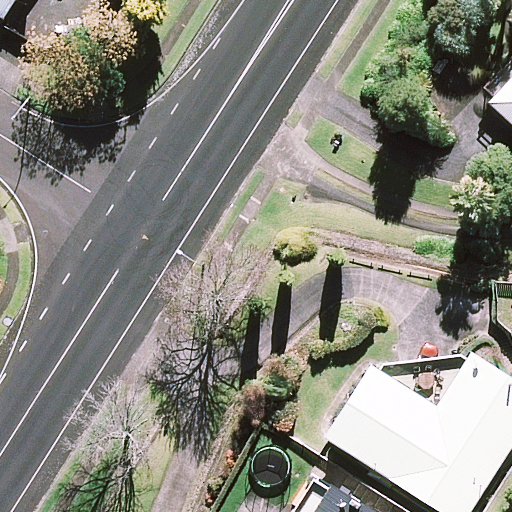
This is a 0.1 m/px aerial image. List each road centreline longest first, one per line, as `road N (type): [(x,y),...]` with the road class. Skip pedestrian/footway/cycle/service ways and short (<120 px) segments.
road 1 (residential): [(0,451),(144,223)]
road 2 (residential): [(144,223),(292,0)]
road 3 (residential): [(144,223),(0,131)]
